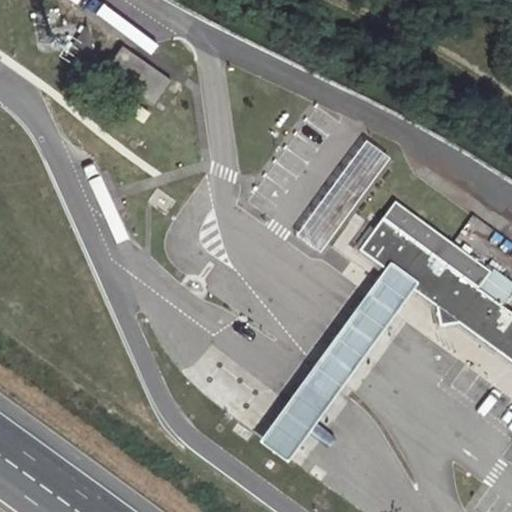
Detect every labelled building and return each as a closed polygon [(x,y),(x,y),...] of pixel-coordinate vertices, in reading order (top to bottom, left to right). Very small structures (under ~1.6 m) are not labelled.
[(128,17),(105,0),(65,0),(58,9),(106,46),(128,17)] [(99,83),(156,103),(167,73),(109,52),(99,83)] [(394,158),(367,140),(296,235),(324,253),(394,158)] [(511,279),(396,199),(381,217),(503,305),(511,293),(511,279)] [(511,311),(503,305),(381,217),(357,250),(511,362),(511,311)] [(256,440),(285,462),(416,283),(387,262),(256,440)]
